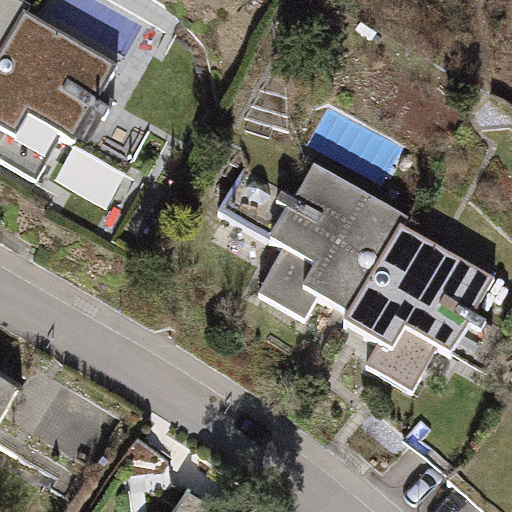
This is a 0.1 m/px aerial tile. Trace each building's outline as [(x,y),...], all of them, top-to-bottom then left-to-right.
[(0,0),(0,61),(25,17),(30,9),(12,0),(0,0)] [(118,70),(25,17),(0,61),(0,134),(2,136),(0,139),(0,163),(36,184),(62,140),(125,176),(150,134),(111,111),(115,104),(102,97),(118,70)] [(317,301),(352,320),(402,230),(407,221),(314,169),(297,200),(244,171),(219,216),(284,253),(259,298),(305,323),(317,301)] [(495,282),(402,230),(352,320),(346,330),(379,348),(366,370),(413,396),(438,352),(451,359),(469,327),(481,334),(486,325),(474,318),(495,282)] [(0,424),(20,390),(0,378),(0,424)]
